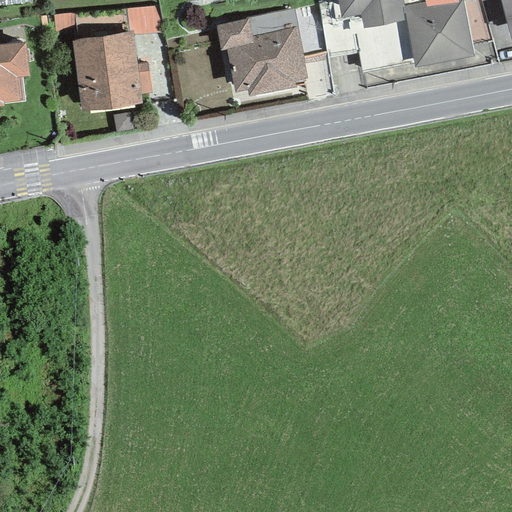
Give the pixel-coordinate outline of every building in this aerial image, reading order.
[(404,0),(336,0),(340,17),(359,13),(361,25),(401,17),(399,5),(405,4),(404,0)] [(424,0),(424,1),(402,6),(416,66),(474,53),(461,0),(424,0)] [(511,0),(500,0),(509,34),(511,33),(511,0)] [(289,14),(211,27),(221,93),(300,80),(289,14)] [(133,36),(73,43),(80,105),(140,98),(133,36)] [(18,47),(0,47),(0,108),(22,107),(18,47)]
